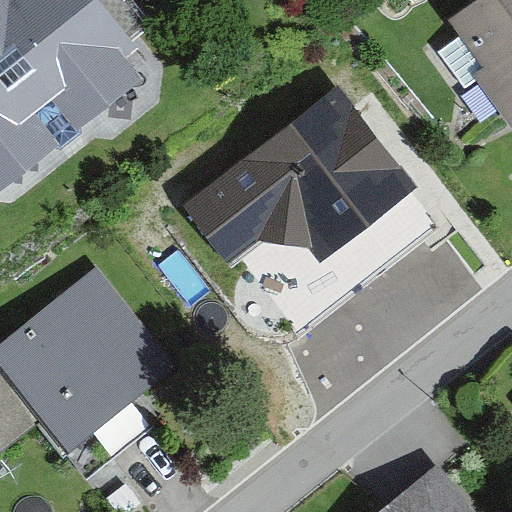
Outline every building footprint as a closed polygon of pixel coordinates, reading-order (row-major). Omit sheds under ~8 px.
[(0,0),(0,186),(60,139),(55,133),(71,120),(77,127),(144,73),(129,55),(141,45),(133,35),(152,20),(135,0),(0,0)] [(511,0),(467,0),(448,14),(484,62),(474,69),(511,120),(511,0)] [(340,85),(180,199),(295,337),(450,227),(340,85)] [(99,259),(0,337),(0,449),(36,421),(63,454),(67,452),(87,477),(164,416),(144,390),(180,361),(99,259)] [(373,511),(478,511),(438,461),(373,511)]
